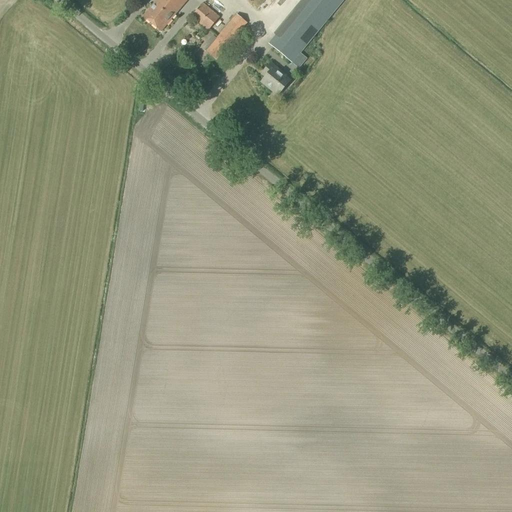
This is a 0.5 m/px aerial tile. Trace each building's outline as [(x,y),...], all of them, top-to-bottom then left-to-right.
[(160,33),(187,0),(157,0),(143,18),(160,33)] [(299,70),(307,60),(300,53),(343,0),(305,0),(269,45),(299,70)] [(203,4),(191,18),(209,32),(219,18),(203,4)] [(216,61),(247,24),(236,15),(216,40),(212,36),(202,49),(216,61)] [(278,97),(290,82),(285,78),(286,77),(274,67),(275,67),(270,63),(261,75),(265,79),(261,84),(278,97)]
